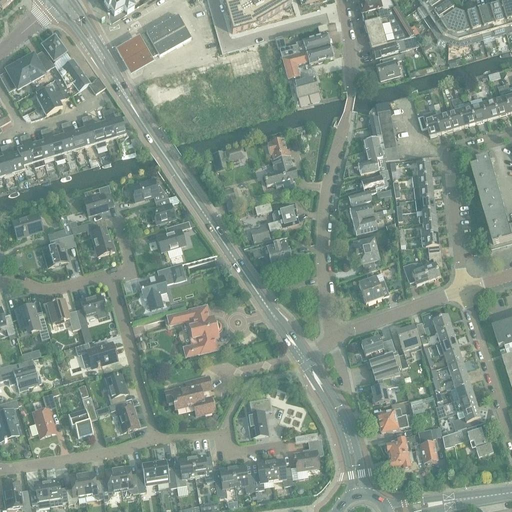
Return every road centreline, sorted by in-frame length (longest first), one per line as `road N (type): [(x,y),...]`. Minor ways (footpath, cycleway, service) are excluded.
road 1 (tertiary): [(305,362),(87,37)]
road 2 (residential): [(346,11),(351,92),(322,227),(332,340)]
road 3 (residential): [(462,289),(448,153),(511,136)]
road 4 (residential): [(212,0),(225,47),(346,11)]
road 5 (residential): [(154,438),(110,276)]
road 6 (residential): [(462,289),(511,444)]
road 7 (residential): [(0,468),(115,452),(154,438)]
road 8 (residential): [(154,438),(222,434),(225,455),(279,449)]
road 9 (residential): [(332,340),(462,289)]
